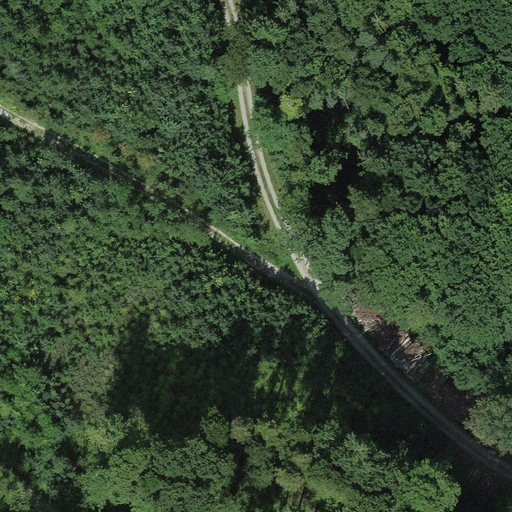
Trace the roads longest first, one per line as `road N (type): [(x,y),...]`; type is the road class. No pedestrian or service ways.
road 1 (track): [(511,458),(440,402),(305,256),(227,0)]
road 2 (track): [(305,256),(174,178),(0,115)]
